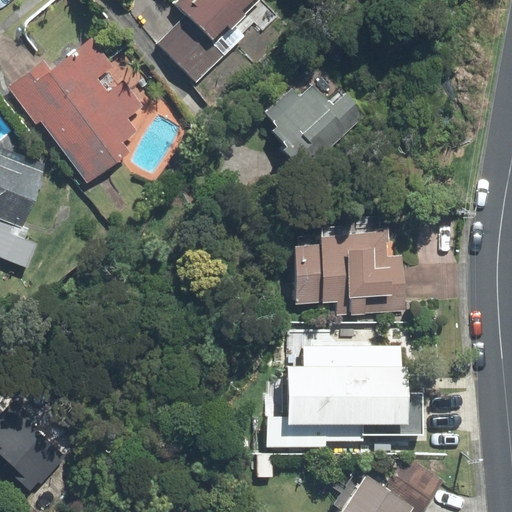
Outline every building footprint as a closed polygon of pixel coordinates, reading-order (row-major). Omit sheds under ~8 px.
[(172,0),(167,5),(183,21),(158,45),(192,80),(216,56),(198,37),(236,0),(172,0)] [(80,40),(13,87),(82,184),(120,158),(111,145),(128,134),(118,120),(130,111),(113,87),(97,98),(85,81),(101,70),(80,40)] [(310,99),(265,134),(293,169),(353,123),(333,98),(318,109),(310,99)] [(40,174),(0,157),(0,257),(19,265),(27,247),(12,241),(40,174)] [(374,243),(287,252),(292,301),(331,297),(332,310),(397,304),(393,262),(377,264),(374,243)] [(394,372),(279,374),(280,439),(395,437),(394,372)] [(2,410),(0,412),(0,462),(29,488),(56,458),(2,410)] [(271,454),(253,453),(252,478),(270,479),(271,454)] [(386,485),(367,472),(340,511),(397,511),(403,505),(414,511),(430,487),(398,466),(386,485)]
